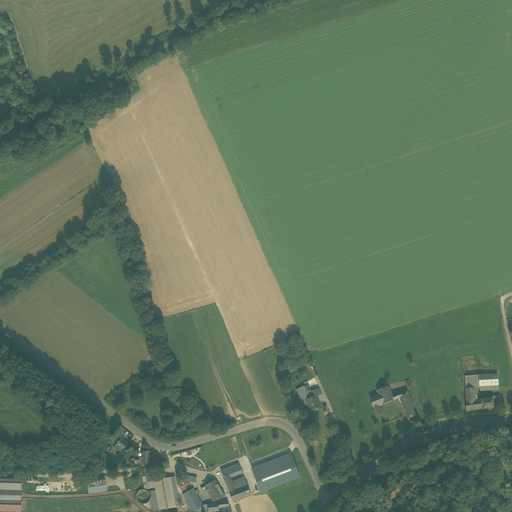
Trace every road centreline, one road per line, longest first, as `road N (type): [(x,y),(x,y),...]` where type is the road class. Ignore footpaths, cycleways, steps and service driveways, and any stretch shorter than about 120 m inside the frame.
road 1 (unclassified): [(0,325),(161,447),(271,421),(285,425),(329,502)]
road 2 (primary): [(329,502),(429,432),(511,419)]
